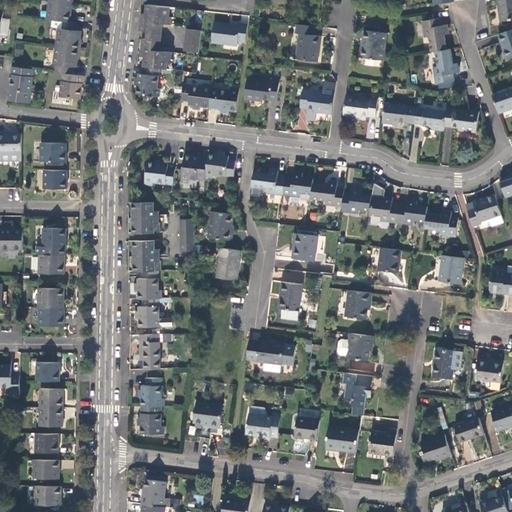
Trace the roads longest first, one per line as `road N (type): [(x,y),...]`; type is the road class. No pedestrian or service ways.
road 1 (residential): [(102,452),(305,475),(351,490)]
road 2 (residential): [(423,305),(401,454),(412,491)]
road 3 (residential): [(257,325),(263,248),(243,206),(250,142)]
road 4 (residential): [(502,154),(471,179),(410,177),(377,160),(331,154)]
road 5 (residential): [(502,154),(464,22),(479,17),(477,0)]
road 6 (residential): [(331,154),(350,0)]
road 7 (tertiary): [(105,344),(108,209)]
road 8 (residential): [(250,142),(131,129)]
